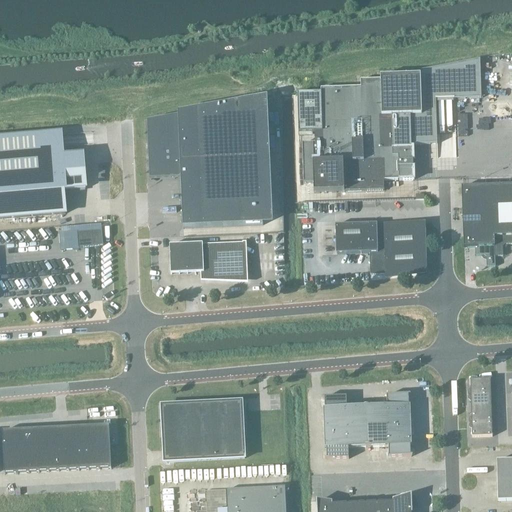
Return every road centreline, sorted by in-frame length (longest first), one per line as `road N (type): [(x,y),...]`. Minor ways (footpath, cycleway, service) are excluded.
road 1 (unclassified): [(448,300),(134,326)]
road 2 (unclassified): [(137,381),(449,355)]
road 3 (unclassified): [(134,326),(127,125)]
road 4 (unclassified): [(454,511),(449,355)]
road 5 (unclassified): [(0,392),(137,381)]
road 6 (unclassified): [(134,326),(0,338)]
road 7 (unclassified): [(142,511),(137,381)]
road 8 (unclassified): [(448,300),(443,175)]
